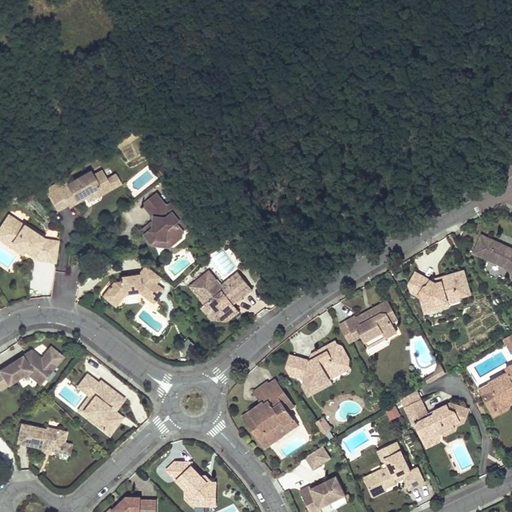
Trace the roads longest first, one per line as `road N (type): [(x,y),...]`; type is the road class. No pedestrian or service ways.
road 1 (unclassified): [(205,386),(301,303),(510,186)]
road 2 (residential): [(177,413),(65,511)]
road 3 (unclassified): [(61,316),(174,394)]
road 4 (residential): [(279,511),(262,480),(204,417)]
